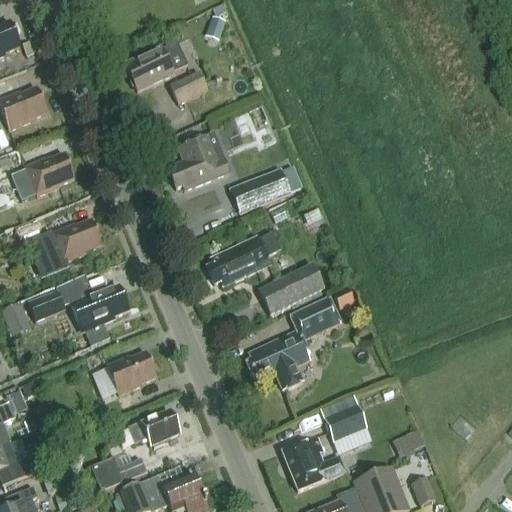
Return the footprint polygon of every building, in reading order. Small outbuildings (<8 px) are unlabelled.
[(99,11),(100,13),(128,0),(92,0),(90,1),(95,12),(99,11)] [(226,25),(212,20),(206,38),(220,43),(226,25)] [(0,61),(4,60),(3,58),(19,52),(8,26),(0,29),(0,61)] [(177,45),(161,53),(124,71),(136,96),(189,71),(177,45)] [(179,108),(207,94),(199,76),(170,89),(179,108)] [(46,118),(35,92),(20,99),(19,96),(0,104),(0,114),(9,135),(31,126),(30,124),(46,118)] [(262,103),(242,114),(251,131),(272,120),(262,103)] [(174,174),(168,177),(175,194),(181,191),(183,196),(212,184),(212,183),(228,177),(212,138),(177,152),(182,166),(172,170),(174,174)] [(16,178),(10,180),(20,205),(35,199),(36,201),(58,192),(58,190),(73,184),(63,158),(47,164),(46,162),(23,172),(24,174),(16,178)] [(290,199),(279,173),(228,194),(239,220),(290,199)] [(46,240),(32,246),(38,263),(34,265),(41,282),(66,272),(64,267),(86,259),(85,257),(100,250),(90,225),(80,229),(73,211),(40,224),(46,240)] [(271,238),(249,248),(248,246),(208,264),(211,270),(206,272),(213,289),(219,287),(221,292),(261,274),(257,266),(279,256),(271,238)] [(326,294),(313,268),(258,294),(270,321),(326,294)] [(24,304),(18,307),(24,321),(31,318),(34,326),(64,314),(62,311),(68,308),(78,331),(80,338),(90,334),(113,325),(112,323),(128,316),(117,290),(101,296),(101,294),(77,304),(70,286),(55,292),(56,295),(26,307),(24,304)] [(347,292),(333,299),(340,313),(355,306),(347,292)] [(306,386),(298,369),(309,364),(300,345),(339,328),(327,303),(289,321),(296,336),(247,359),(249,364),(244,367),(251,384),(257,381),(259,387),(275,380),(283,396),(306,386)] [(18,307),(1,314),(7,329),(24,322),(24,321),(18,307)] [(129,363),(128,361),(105,370),(118,400),(140,391),(140,389),(155,382),(144,357),(129,363)] [(333,447),(367,433),(353,401),(319,415),(333,447)] [(0,451),(11,447),(3,428),(14,424),(8,408),(0,411),(0,451)] [(162,446),(178,439),(169,415),(127,433),(133,448),(145,443),(149,452),(152,451),(153,453),(163,449),(162,446)] [(79,438),(71,418),(53,426),(61,445),(79,438)] [(399,460),(425,448),(418,432),(392,444),(399,460)] [(339,459),(320,466),(315,452),(318,450),(316,445),(313,446),(312,444),(281,457),(297,496),(346,476),(339,459)] [(11,447),(0,451),(0,487),(1,490),(35,476),(29,461),(18,465),(11,447)] [(67,473),(75,456),(64,451),(57,469),(67,473)] [(117,471),(113,461),(90,471),(100,496),(123,486),(148,476),(141,461),(117,471)] [(406,511),(391,473),(352,488),(354,493),(335,501),(337,506),(323,511),(406,511)] [(199,490),(197,491),(192,480),(157,494),(153,483),(120,497),(126,511),(162,511),(168,510),(168,511),(205,511),(201,501),(204,500),(199,490)] [(434,505),(424,483),(410,488),(419,511),(434,505)] [(0,511),(34,511),(31,504),(36,502),(32,492),(0,504),(0,511)]
